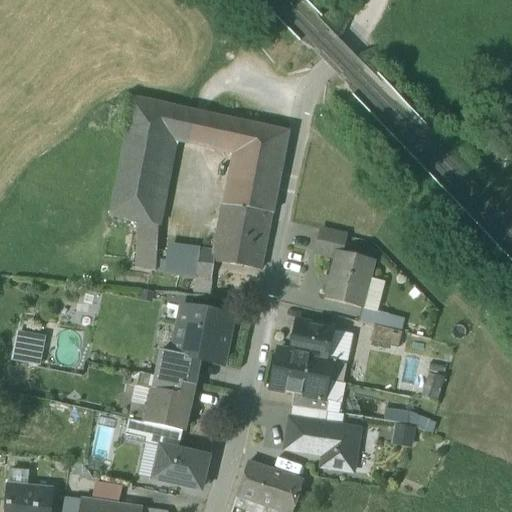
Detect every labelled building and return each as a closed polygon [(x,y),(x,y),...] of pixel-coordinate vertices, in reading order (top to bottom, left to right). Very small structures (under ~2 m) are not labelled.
[(110,217),(137,222),(151,225),(168,140),(185,144),(192,112),(133,99),(110,217)] [(206,115),(192,112),(185,144),(199,147),(206,115)] [(288,133),(206,115),(199,147),(234,154),(224,206),(272,214),(280,171),(288,133)] [(213,262),(261,270),(272,214),(224,206),(223,205),(213,254),(212,262),(213,262)] [(136,270),(198,278),(202,252),(158,246),(158,226),(151,225),(137,222),(136,270)] [(315,254),(334,258),(336,253),(340,253),(344,237),(321,231),(315,254)] [(213,254),(202,252),(198,278),(210,280),(213,262),(212,262),(213,254)] [(361,309),(362,310),(362,309),(369,280),(374,262),(340,253),(336,253),(334,258),(324,300),(361,309)] [(369,280),(362,309),(374,312),(382,283),(369,280)] [(182,307),(172,355),(172,356),(197,361),(223,366),(226,351),(224,351),(229,329),(231,330),(233,318),(182,307)] [(357,322),(375,327),(399,333),(400,333),(402,322),(387,319),(388,315),(374,312),(362,309),(362,310),(361,309),(357,322)] [(295,323),(289,353),(327,361),(333,332),(333,331),(295,323)] [(396,348),(399,333),(375,327),(371,342),(396,348)] [(45,337),(16,332),(11,361),(40,366),(45,337)] [(333,332),(327,361),(341,364),(347,335),(333,332)] [(323,380),(327,361),(289,353),(277,351),(273,371),(323,380)] [(160,352),(154,377),(152,390),(189,398),(192,384),(197,361),(172,356),(172,355),(160,352)] [(346,365),(341,364),(327,361),(323,380),(343,384),(346,365)] [(319,399),(323,380),(273,371),(269,390),(293,395),(319,400),(319,399)] [(148,389),(152,390),(154,377),(139,374),(136,387),(148,390),(148,389)] [(444,379),(435,376),(427,399),(437,402),(444,379)] [(329,401),(329,402),(339,404),(343,384),(323,380),(319,399),(329,401)] [(148,390),(136,387),(134,387),(130,404),(132,404),(150,403),(153,392),(148,391),(148,390)] [(153,392),(150,403),(146,425),(182,433),(186,413),(185,412),(188,400),(189,400),(189,398),(152,390),(148,389),(148,390),(148,391),(153,392)] [(291,408),(326,413),(329,402),(329,401),(319,399),(319,400),(293,395),(291,408)] [(141,424),(146,425),(150,403),(132,404),(129,420),(141,422),(141,424)] [(288,420),(325,425),(326,413),(291,408),(288,420)] [(406,415),(384,411),(383,422),(402,425),(422,432),(426,422),(406,415)] [(160,449),(178,452),(182,433),(146,425),(141,424),(141,422),(129,420),(126,435),(143,439),(142,445),(160,449)] [(320,468),(352,473),(358,430),(325,425),(288,420),(284,450),(322,456),(320,468)] [(153,481),(160,449),(142,445),(135,477),(153,481)] [(178,452),(160,449),(153,481),(200,491),(207,459),(178,452)] [(275,511),(276,511),(291,511),(302,483),(248,465),(236,499),(275,511)] [(8,470),(7,486),(28,489),(30,472),(8,470)] [(123,487),(94,483),(90,502),(118,506),(123,487)] [(48,511),(51,491),(28,489),(7,486),(4,511),(48,511)] [(78,511),(80,501),(64,499),(61,511),(78,511)] [(275,511),(236,499),(233,509),(242,511),(275,511)] [(78,511),(141,511),(142,510),(118,506),(90,502),(80,501),(78,511)]
